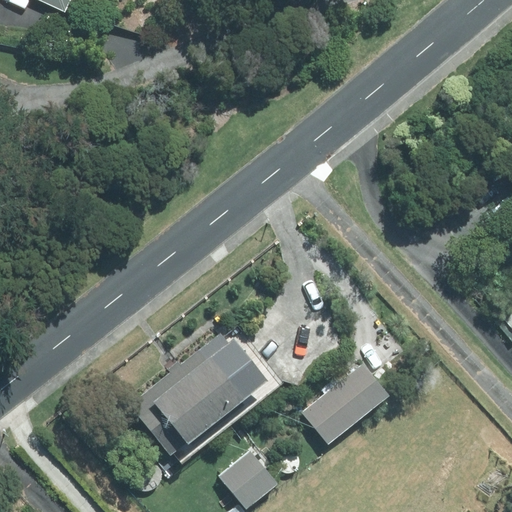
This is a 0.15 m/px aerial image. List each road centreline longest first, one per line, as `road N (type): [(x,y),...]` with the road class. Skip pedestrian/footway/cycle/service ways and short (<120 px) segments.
road 1 (residential): [(0,387),(484,0)]
road 2 (unknown): [(367,0),(280,25),(68,112)]
